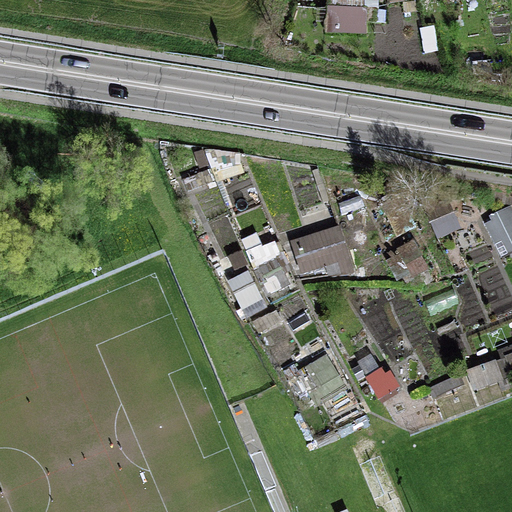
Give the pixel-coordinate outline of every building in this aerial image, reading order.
[(327,34),(366,35),(364,10),(327,5),(327,34)] [(425,214),(437,240),(461,229),(450,203),(425,214)] [(508,253),(511,251),(511,206),(489,218),(490,221),(484,224),(495,245),(502,242),(508,253)] [(354,273),(340,226),(289,241),(300,275),(325,268),(329,280),(354,273)] [(398,287),(430,271),(414,239),(382,255),(398,287)] [(227,256),(235,273),(248,267),(241,250),(227,256)] [(439,335),(457,328),(454,323),(437,330),(439,335)] [(357,363),(379,400),(398,389),(390,376),(386,378),(380,368),(379,369),(371,355),(357,363)] [(319,404),(346,388),(326,356),(300,372),(319,404)] [(465,374),(473,393),(502,380),(494,361),(465,374)] [(434,400),(464,386),(459,375),(429,389),(434,400)]
